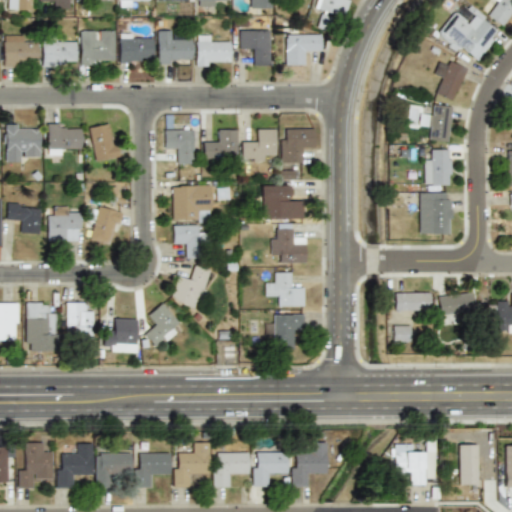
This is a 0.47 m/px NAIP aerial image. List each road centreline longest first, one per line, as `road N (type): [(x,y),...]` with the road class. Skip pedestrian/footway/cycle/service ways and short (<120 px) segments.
road 1 (secondary): [(0,411),(511,406)]
road 2 (secondary): [(511,383),(0,385)]
road 3 (tertiary): [(339,406),(337,108),(355,42),(377,0)]
road 4 (residential): [(0,98),(339,95)]
road 5 (residential): [(0,277),(116,276),(141,268),(140,97)]
road 6 (residential): [(488,271),(488,141),(511,77)]
road 7 (residential): [(337,265),(488,271)]
